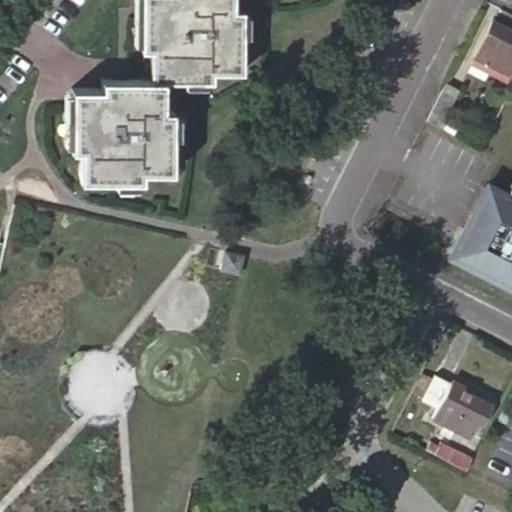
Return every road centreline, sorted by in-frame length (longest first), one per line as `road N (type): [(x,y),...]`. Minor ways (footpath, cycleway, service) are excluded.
road 1 (residential): [(511,334),(323,241),(444,0)]
road 2 (unknown): [(332,224),(290,237),(244,236),(57,187)]
